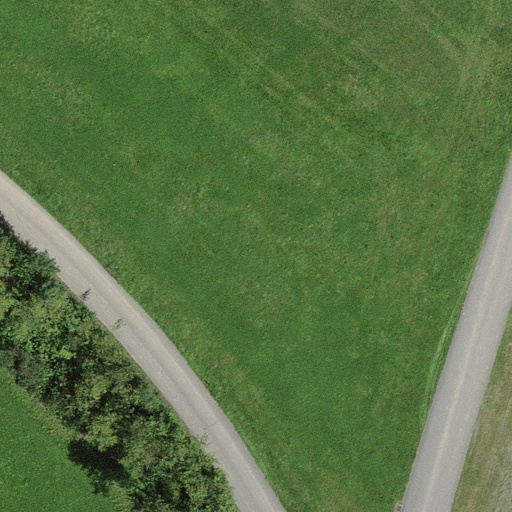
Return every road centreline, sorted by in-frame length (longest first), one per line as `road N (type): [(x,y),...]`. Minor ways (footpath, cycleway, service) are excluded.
road 1 (unclassified): [(0,193),(47,226),(205,409),(266,511)]
road 2 (unclassified): [(435,511),(443,463),(511,256)]
